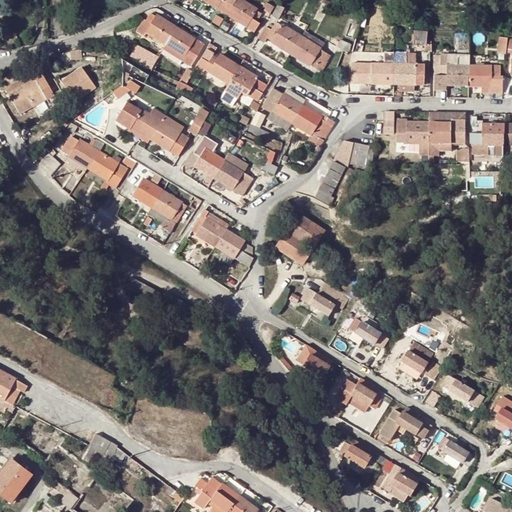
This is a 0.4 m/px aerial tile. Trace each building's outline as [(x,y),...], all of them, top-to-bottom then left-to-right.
[(204,0),(227,14),(232,4),(224,0),(204,0)] [(243,0),(234,0),(232,4),(257,21),(261,13),(256,10),(257,8),(243,0)] [(247,25),(252,28),(257,21),(232,4),(227,14),(246,26),(247,25)] [(283,8),(277,5),(272,15),(278,18),(283,8)] [(150,12),(146,20),(170,36),(176,26),(156,14),(155,16),(150,12)] [(170,36),(146,20),(143,19),(136,30),(144,35),(145,32),(146,31),(165,43),(170,36)] [(265,26),(258,37),(265,41),(267,37),(272,39),(271,41),(290,53),(301,35),(282,23),(281,25),(276,22),(271,30),(265,26)] [(204,44),(176,26),(170,36),(165,43),(162,49),(191,66),(204,44)] [(304,30),(301,35),(320,47),(323,42),(304,30)] [(414,30),(414,44),(423,44),(425,44),(425,43),(425,30),(414,30)] [(329,55),(320,49),(320,47),(301,35),(290,53),(310,66),(311,64),(321,71),(326,63),(325,62),(329,55)] [(505,54),(506,37),(497,36),(496,53),(505,54)] [(460,38),(460,49),(469,49),(469,38),(460,38)] [(354,51),(361,53),(363,41),(356,39),(354,51)] [(349,49),(350,46),(339,40),(335,48),(347,54),(349,49)] [(130,55),(152,68),(158,57),(158,56),(136,44),(130,55)] [(203,70),(204,67),(209,59),(211,55),(215,48),(208,44),(200,57),(196,66),(203,70)] [(423,85),(424,64),(415,63),(405,63),(405,52),(405,51),(393,50),(393,63),(394,84),(398,84),(413,84),(423,85)] [(415,63),(415,52),(405,52),(405,63),(415,63)] [(211,55),(209,59),(234,74),(239,65),(219,53),(216,58),(211,55)] [(440,54),(439,67),(433,67),(433,74),(469,75),(469,66),(469,54),(440,54)] [(209,59),(204,67),(229,83),(234,74),(209,59)] [(370,82),(370,83),(394,84),(393,63),(370,62),(370,64),(357,64),(357,85),(365,85),(367,82),(370,82)] [(239,65),(234,74),(262,91),(266,84),(258,79),(259,78),(239,65)] [(469,66),(469,75),(496,76),(496,68),(490,67),(490,66),(469,66)] [(9,91),(36,77),(35,74),(43,70),(41,67),(6,86),(9,91)] [(192,72),(184,67),(177,80),(186,84),(192,72)] [(87,69),(75,75),(76,79),(68,83),(77,101),(99,90),(87,69)] [(47,98),(50,103),(58,98),(43,70),(35,74),(36,77),(9,91),(20,112),(47,98)] [(75,75),(74,73),(65,78),(68,83),(76,79),(75,75)] [(249,94),(258,99),(262,91),(234,74),(229,83),(226,89),(238,96),(242,91),(248,95),(249,94)] [(433,74),(433,89),(439,89),(439,85),(468,85),(469,75),(433,74)] [(501,91),(501,76),(498,76),(496,76),(469,75),(468,85),(479,86),(479,91),(501,92),(501,91)] [(114,92),(118,98),(131,89),(136,93),(141,86),(131,80),(127,87),(123,86),(114,92)] [(190,94),(193,88),(186,84),(182,90),(190,94)] [(272,88),(267,95),(296,113),(302,105),(283,93),(282,94),(272,88)] [(269,108),(272,110),(291,122),(296,113),(267,95),(261,105),(268,109),(269,108)] [(256,110),(260,103),(255,100),(251,107),(256,110)] [(128,102),(117,119),(130,128),(131,126),(142,133),(140,137),(147,141),(150,137),(161,120),(165,115),(154,108),(150,114),(142,109),(142,110),(128,102)] [(203,124),(207,117),(210,110),(212,107),(203,103),(191,125),(199,130),(203,124)] [(327,132),(334,121),(327,117),(323,114),(321,117),(302,105),(296,113),(291,122),(311,134),(312,132),(321,138),(325,131),(327,132)] [(291,122),(272,110),(267,117),(287,129),(288,127),(291,122)] [(394,111),(383,111),(383,133),(394,133),(394,111)] [(429,112),(429,114),(443,115),(443,122),(451,123),(452,119),(465,120),(466,112),(429,112)] [(60,132),(70,122),(66,114),(53,125),(60,132)] [(443,122),(443,115),(429,114),(428,122),(428,141),(451,142),(452,140),(465,141),(465,120),(452,119),(451,123),(443,122)] [(482,120),(477,119),(477,116),(471,116),(470,132),(505,133),(505,123),(482,122),(482,120)] [(161,120),(150,137),(177,155),(188,138),(161,120)] [(407,120),(397,120),(396,141),(419,141),(418,153),(427,153),(428,141),(428,122),(407,122),(407,120)] [(271,142),(274,137),(263,132),(261,138),(271,142)] [(488,143),(494,144),(494,153),(494,155),(504,155),(504,154),(505,133),(470,132),(470,141),(471,141),(479,141),(482,141),(483,143),(488,143)] [(70,154),(69,156),(88,168),(99,150),(103,143),(96,139),(92,146),(79,139),(78,140),(70,135),(66,142),(63,140),(59,147),(70,154)] [(211,142),(210,144),(202,139),(194,152),(218,168),(224,159),(229,152),(211,142)] [(345,166),(348,162),(364,166),(368,145),(345,141),(335,159),(345,166)] [(472,154),(488,154),(488,148),(488,143),(483,143),(482,141),(479,141),(479,145),(471,144),(472,154)] [(49,153),(40,164),(51,174),(60,163),(52,156),(56,153),(53,148),(48,151),(49,153)] [(457,148),(458,161),(470,160),(469,148),(457,148)] [(115,187),(126,169),(118,164),(118,162),(99,150),(88,168),(104,178),(100,184),(99,186),(105,189),(108,183),(115,187)] [(218,168),(194,152),(192,151),(184,164),(192,169),(194,165),(206,172),(204,177),(210,181),(213,176),(218,168)] [(229,152),(224,159),(243,171),(247,164),(229,152)] [(131,169),(136,161),(126,154),(120,162),(124,164),(127,166),(131,169)] [(88,168),(69,156),(67,160),(86,171),(88,168)] [(270,163),(272,159),(268,157),(263,167),(274,173),(277,166),(270,163)] [(242,173),(243,171),(224,159),(218,168),(213,176),(242,194),(251,179),(242,173)] [(334,161),(331,166),(342,172),(345,167),(334,161)] [(331,166),(327,173),(339,179),(342,172),(331,166)] [(104,178),(88,168),(86,171),(85,174),(100,184),(104,178)] [(334,187),(339,179),(327,173),(323,181),(334,187)] [(137,176),(129,190),(134,193),(132,195),(152,206),(162,189),(143,177),(142,179),(137,176)] [(323,181),(319,187),(331,194),(334,187),(323,181)] [(315,195),(327,202),(331,194),(319,187),(315,195)] [(169,221),(166,219),(163,223),(161,226),(170,232),(187,204),(162,189),(152,206),(171,219),(169,221)] [(191,203),(190,206),(196,209),(201,200),(192,195),(189,202),(191,203)] [(152,206),(147,213),(163,223),(166,219),(169,221),(171,219),(152,206)] [(197,233),(196,234),(196,235),(215,246),(226,229),(222,226),(225,221),(209,211),(205,208),(191,230),(197,233)] [(292,233),(286,229),(275,246),(302,263),(324,230),(303,216),(292,233)] [(226,229),(215,246),(249,266),(253,257),(252,247),(244,242),(245,241),(226,229)] [(193,241),(196,235),(196,234),(197,233),(191,230),(187,237),(193,241)] [(127,289),(134,292),(140,282),(133,278),(127,289)] [(347,299),(343,296),(344,293),(324,281),(317,294),(308,288),(302,299),(328,315),(334,305),(342,310),(348,299),(347,299)] [(134,292),(141,296),(147,286),(140,282),(134,292)] [(141,296),(148,300),(153,289),(147,286),(141,296)] [(160,293),(153,289),(148,300),(154,304),(160,293)] [(166,291),(159,301),(166,305),(172,295),(166,291)] [(299,297),(292,293),(289,298),(296,302),(299,297)] [(166,305),(173,309),(179,299),(172,295),(166,305)] [(173,309),(179,313),(185,303),(179,299),(173,309)] [(179,313),(186,318),(192,307),(185,303),(179,313)] [(199,312),(192,307),(186,318),(193,322),(199,312)] [(362,322),(356,318),(350,328),(382,347),(388,338),(375,329),(378,324),(366,316),(362,322)] [(421,373),(433,353),(415,341),(403,361),(421,373)] [(329,365),(332,360),(326,356),(314,350),(307,346),(298,361),(322,376),(329,365)] [(280,353),(277,356),(288,368),(290,366),(280,353)] [(442,367),(432,362),(425,374),(434,380),(442,367)] [(290,366),(288,368),(294,377),(297,375),(290,366)] [(24,391),(28,384),(0,369),(0,397),(13,405),(21,389),(24,391)] [(485,398),(488,393),(480,389),(478,393),(448,375),(442,385),(478,407),(483,397),(485,398)] [(372,385),(366,381),(363,386),(357,383),(356,384),(347,379),(336,398),(346,404),(348,400),(365,411),(369,404),(374,407),(381,397),(369,390),(372,385)] [(440,396),(433,391),(426,402),(433,406),(440,396)] [(511,402),(503,396),(494,410),(499,413),(496,419),(511,428),(511,432),(511,433),(511,432),(511,402)] [(12,412),(15,406),(13,405),(0,397),(0,410),(4,413),(6,409),(12,412)] [(419,415),(406,406),(402,413),(394,409),(380,433),(391,440),(401,424),(423,438),(431,425),(420,419),(419,420),(417,419),(419,415)] [(508,435),(511,433),(511,432),(511,428),(496,419),(492,425),(508,435)] [(96,451),(103,437),(95,433),(89,444),(87,448),(96,451)] [(96,451),(104,454),(110,440),(103,437),(96,451)] [(413,447),(417,440),(412,437),(408,443),(413,447)] [(466,444),(459,439),(456,444),(445,437),(439,447),(469,466),(475,456),(463,449),(466,444)] [(117,444),(110,440),(104,454),(112,458),(117,446),(117,444)] [(362,471),(371,476),(378,463),(369,458),(373,451),(354,440),(350,445),(345,442),(338,452),(345,456),(362,467),(363,468),(362,471)] [(96,451),(87,448),(81,459),(90,463),(96,451)] [(388,460),(373,451),(369,458),(378,463),(385,466),(388,460)] [(359,473),(362,467),(345,456),(341,462),(359,473)] [(0,472),(0,494),(9,501),(11,500),(16,493),(28,477),(30,473),(23,468),(11,458),(9,460),(0,472)] [(424,482),(399,467),(386,489),(398,496),(397,498),(409,503),(413,497),(416,497),(424,482)] [(212,476),(207,483),(234,503),(239,495),(222,482),(221,483),(212,476)] [(227,511),(234,503),(207,483),(204,481),(200,478),(195,484),(198,487),(195,491),(199,494),(194,500),(204,507),(208,502),(213,506),(215,503),(226,511),(227,511)] [(185,496),(170,485),(166,491),(180,502),(185,496)] [(64,495),(67,490),(62,486),(58,491),(64,495)] [(70,509),(78,498),(67,490),(64,495),(59,501),(70,509)] [(245,511),(259,511),(257,510),(258,509),(239,495),(234,503),(245,511)] [(507,511),(509,508),(491,499),(484,511),(507,511)] [(245,511),(234,503),(227,511),(245,511)]
